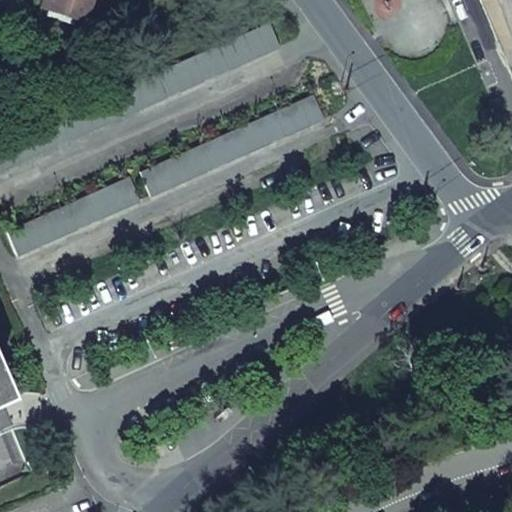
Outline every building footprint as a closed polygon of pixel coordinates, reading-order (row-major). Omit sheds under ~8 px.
[(0,0),(0,15),(12,19),(17,0),(0,0)] [(41,0),(39,8),(46,11),(44,16),(69,24),(71,19),(82,22),(89,0),(41,0)] [(266,25),(0,141),(0,171),(277,50),(266,25)] [(311,97),(137,173),(148,198),(321,121),(311,97)] [(126,178),(4,233),(15,257),(137,203),(126,178)]
